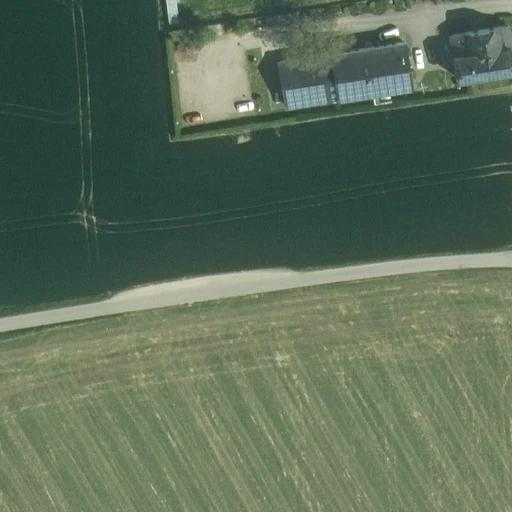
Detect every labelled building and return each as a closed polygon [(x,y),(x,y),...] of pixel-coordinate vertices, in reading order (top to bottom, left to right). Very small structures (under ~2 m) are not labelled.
[(175,0),(160,0),(163,23),(178,21),(175,0)] [(297,12),(265,17),(267,28),(299,23),(297,12)] [(511,69),(511,55),(508,26),(451,36),(457,78),(511,69)] [(367,49),(331,54),(339,98),(410,86),(403,43),(367,49)] [(339,98),(331,54),(279,63),(286,106),(339,98)]
